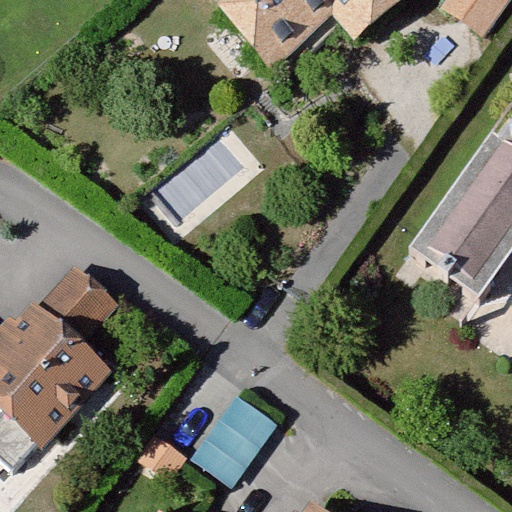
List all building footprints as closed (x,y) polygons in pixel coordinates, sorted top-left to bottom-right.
[(434,0),(201,0),(269,73),(334,14),(372,56),(434,0)] [(511,0),(451,0),(448,5),(493,36),(511,7),(511,0)] [(511,101),(392,263),(467,319),(511,258),(511,101)] [(123,314),(67,263),(0,336),(0,445),(34,476),(117,384),(86,355),(123,314)] [(243,393),(199,454),(238,483),(283,421),(243,393)]
